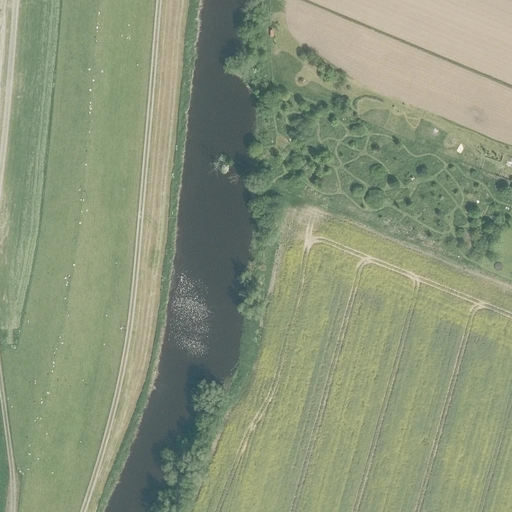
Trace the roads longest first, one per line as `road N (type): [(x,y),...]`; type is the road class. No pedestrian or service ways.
road 1 (track): [(159,0),(124,358),(81,511)]
road 2 (track): [(0,171),(16,0)]
road 3 (track): [(0,381),(11,511)]
